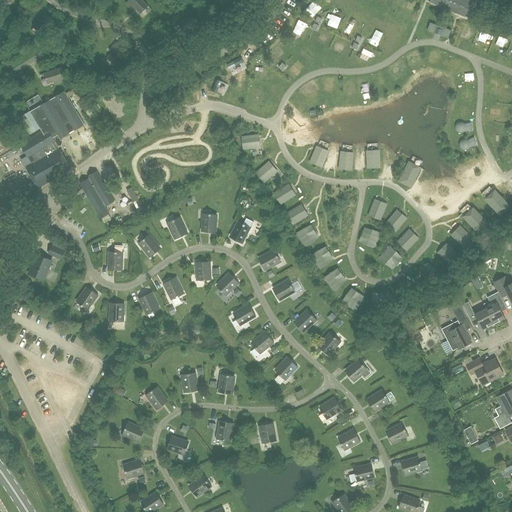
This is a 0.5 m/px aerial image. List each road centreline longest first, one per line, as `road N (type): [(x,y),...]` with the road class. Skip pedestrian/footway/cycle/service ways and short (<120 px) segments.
road 1 (residential): [(27,206),(75,238),(105,285),(132,283),(192,249),(231,254),(278,324),(333,379)]
road 2 (residential): [(186,511),(155,455),(162,422),(203,404),(284,406),(323,387)]
road 3 (residential): [(27,206),(115,144),(140,113),(145,92)]
road 4 (residential): [(145,92),(249,37),(281,0)]
road 5 (residential): [(333,379),(367,422),(387,467),(386,496),(371,511)]
